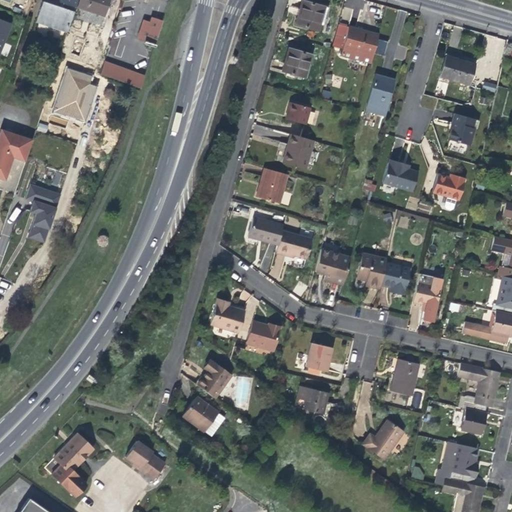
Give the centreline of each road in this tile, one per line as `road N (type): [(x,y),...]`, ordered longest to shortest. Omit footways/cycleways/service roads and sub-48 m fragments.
road 1 (secondary): [(0,461),(120,331),(161,242),(238,0)]
road 2 (secondary): [(207,0),(136,245),(95,323),(0,427)]
road 3 (residential): [(208,246),(280,0)]
road 4 (residential): [(154,427),(208,246)]
road 5 (residential): [(368,328),(299,311),(208,246)]
road 6 (residential): [(511,364),(368,328)]
road 7 (residential): [(438,1),(411,123)]
